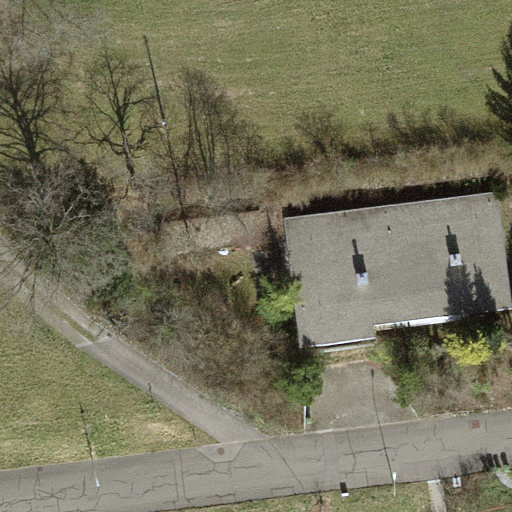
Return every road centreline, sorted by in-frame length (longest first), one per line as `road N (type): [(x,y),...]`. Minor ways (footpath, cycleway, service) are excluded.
road 1 (residential): [(511,437),(0,500)]
road 2 (track): [(0,252),(70,317),(272,465)]
